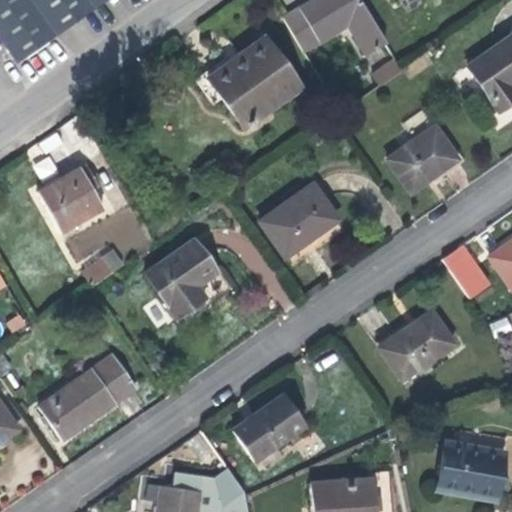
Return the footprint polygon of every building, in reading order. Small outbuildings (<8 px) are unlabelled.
[(0,0),(0,38),(16,62),(104,0),(0,0)] [(311,0),(282,17),(303,52),(348,25),(366,55),(385,43),(359,0),(311,0)] [(511,34),(466,66),(498,112),(511,101),(511,90),(509,86),(511,83),(511,34)] [(227,58),(196,80),(213,103),(221,98),(243,128),(299,88),(263,38),(230,62),(227,58)] [(379,86),(401,70),(394,59),(372,75),(379,86)] [(410,193),(438,173),(435,168),(454,154),(420,106),(400,120),(415,140),(387,160),(410,193)] [(457,159),(454,154),(435,168),(438,173),(457,159)] [(49,155),(32,164),(41,179),(57,170),(49,155)] [(84,165),(36,192),(59,233),(102,209),(91,189),(96,186),(84,165)] [(312,184),(260,222),(285,257),(337,219),(312,184)] [(195,286),(215,272),(193,240),(144,274),(175,318),(203,298),(195,286)] [(511,241),(489,258),(511,291),(511,290),(511,241)] [(124,266),(113,250),(107,254),(118,270),(124,266)] [(480,264),(470,250),(453,261),(463,275),(480,264)] [(92,288),(93,287),(118,270),(107,254),(82,272),(92,288)] [(401,380),(453,344),(430,311),(380,349),(401,380)] [(19,316),(6,325),(12,333),(25,325),(19,316)] [(506,317),(489,324),(495,338),(511,330),(506,317)] [(0,352),(0,375),(12,367),(1,352),(0,352)] [(113,355),(38,408),(61,440),(136,388),(113,355)] [(284,395),(232,431),(253,462),(305,425),(284,395)] [(0,441),(17,429),(0,404),(0,441)] [(454,445),(445,444),(436,491),(494,502),(506,438),(459,429),(456,431),(454,445)] [(373,477),(309,483),(311,511),(391,511),(388,471),(373,472),(373,477)] [(161,485),(157,511),(195,511),(199,491),(161,485)]
